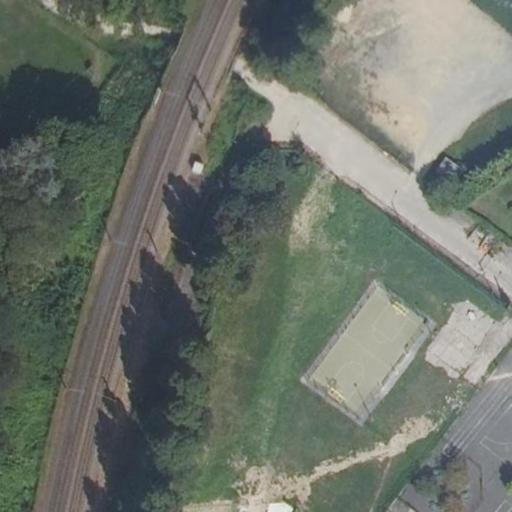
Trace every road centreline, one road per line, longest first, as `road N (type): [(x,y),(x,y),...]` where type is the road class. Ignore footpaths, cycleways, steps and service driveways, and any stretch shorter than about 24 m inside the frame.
road 1 (residential): [(285,112),(511,279)]
road 2 (track): [(63,0),(72,9),(153,26),(234,65),(285,112)]
